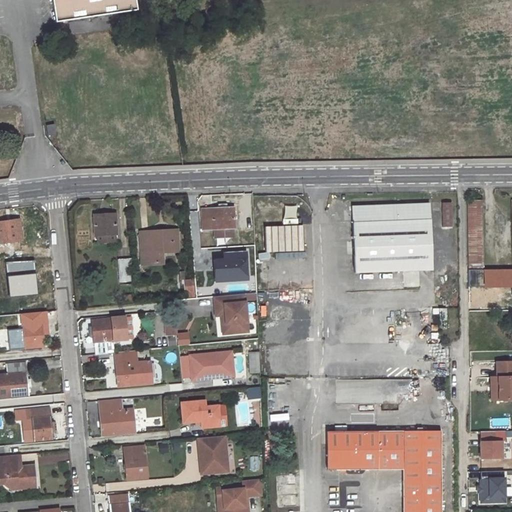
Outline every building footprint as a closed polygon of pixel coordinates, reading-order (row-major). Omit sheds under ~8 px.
[(135,0),(53,0),(56,18),(136,7),(135,0)] [(47,135),(56,134),(53,123),(45,125),(47,135)] [(482,200),(467,201),(469,287),(511,286),(511,291),(511,270),(484,270),(482,200)] [(452,203),(442,203),(443,228),(453,227),(452,203)] [(218,208),(201,210),(202,230),(214,229),(233,228),(235,227),(233,208),(225,208),(225,204),(218,204),(218,208)] [(430,204),(351,207),(354,273),(432,270),(430,204)] [(117,234),(116,214),(94,215),(95,235),(98,235),(98,243),(114,242),(114,234),(117,234)] [(254,223),(253,216),(242,216),(242,224),(254,223)] [(20,219),(0,221),(0,240),(0,242),(22,239),(20,219)] [(302,226),(264,227),(265,251),(303,249),(302,226)] [(214,229),(215,238),(233,237),(233,228),(214,229)] [(172,231),(139,233),(140,253),(144,253),(145,264),(163,263),(163,251),(173,250),(172,231)] [(131,260),(118,261),(120,282),(133,281),(131,260)] [(194,286),(185,287),(186,298),(195,297),(194,286)] [(245,294),(214,297),(216,316),(221,315),(225,315),(226,334),(248,332),(245,294)] [(447,320),(446,307),(438,308),(439,320),(447,320)] [(40,312),(21,314),(24,347),(43,346),(43,337),(41,317),(40,312)] [(124,317),(92,320),(94,342),(126,339),(124,317)] [(164,334),(176,334),(176,323),(164,323),(164,334)] [(428,342),(429,327),(420,326),(418,341),(428,342)] [(177,345),(189,344),(188,331),(176,332),(177,345)] [(231,351),(190,355),(192,377),(207,376),(207,374),(225,372),(225,374),(233,373),(231,351)] [(136,352),(115,354),(119,386),(152,383),(150,361),(137,362),(136,352)] [(259,353),(249,353),(251,373),(259,372),(259,353)] [(511,362),(497,363),(497,375),(498,375),(499,400),(511,399),(511,362)] [(29,394),(26,363),(6,364),(7,374),(0,374),(0,389),(1,396),(1,397),(29,394)] [(499,400),(498,375),(497,375),(491,375),(491,400),(499,400)] [(411,393),(411,381),(343,380),(343,387),(352,387),(352,401),(396,402),(396,393),(411,393)] [(260,386),(247,387),(247,398),(260,397),(260,386)] [(120,400),(101,401),(102,413),(100,413),(103,435),(134,432),(132,410),(121,411),(120,400)] [(205,400),(182,402),(183,421),(196,421),(201,420),(201,423),(202,427),(215,426),(214,422),(217,418),(219,418),(218,406),(205,407),(205,400)] [(50,408),(26,409),(27,418),(31,418),(33,440),(53,438),(50,408)] [(274,426),(293,426),(293,412),(274,412),(274,426)] [(440,511),(440,431),(327,432),(327,469),(403,469),(403,511),(440,511)] [(495,440),(495,431),(479,431),(479,458),(502,458),(502,440),(495,440)] [(225,435),(198,438),(198,446),(202,446),(203,473),(227,471),(225,435)] [(160,452),(168,451),(167,443),(159,444),(160,452)] [(144,447),(124,448),(127,479),(147,477),(144,447)] [(7,474),(5,476),(7,477),(3,483),(13,491),(15,489),(37,487),(35,465),(21,466),(16,467),(15,455),(0,456),(0,468),(1,468),(7,474)] [(250,456),(250,469),(259,469),(259,456),(250,456)] [(481,500),(505,499),(504,470),(480,471),(481,500)] [(260,495),(258,479),(241,480),(241,485),(234,486),(234,489),(215,491),(216,500),(222,500),(223,511),(235,511),(235,507),(233,507),(232,497),(234,497),(260,495)] [(129,511),(129,494),(109,496),(109,511),(129,511)]
